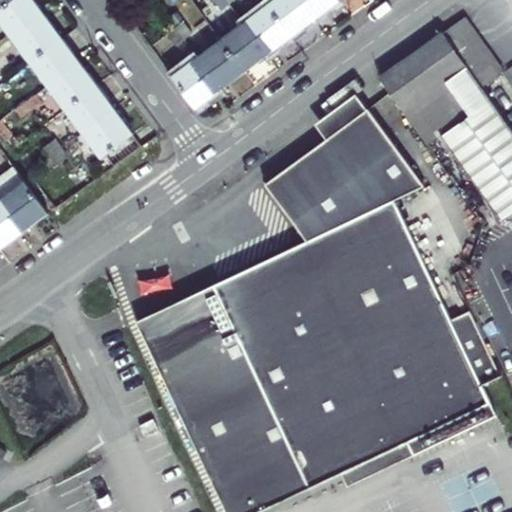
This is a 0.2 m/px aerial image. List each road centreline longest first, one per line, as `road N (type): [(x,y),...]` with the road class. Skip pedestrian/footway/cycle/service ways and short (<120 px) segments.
road 1 (residential): [(210,165),(436,0)]
road 2 (residential): [(0,312),(210,165)]
road 3 (residential): [(86,0),(210,165)]
